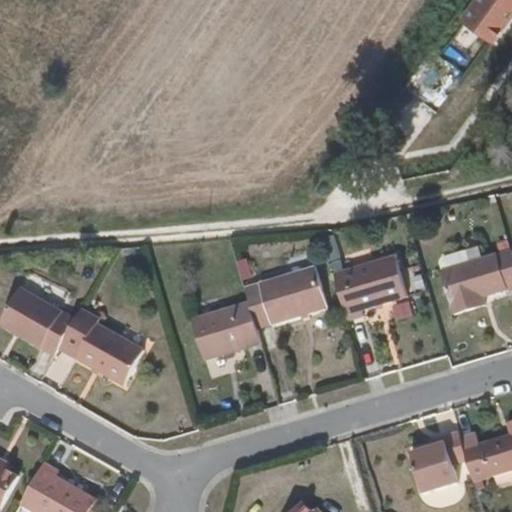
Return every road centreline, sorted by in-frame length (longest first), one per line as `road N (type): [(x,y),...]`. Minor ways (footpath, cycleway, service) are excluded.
road 1 (track): [(0,244),(287,222),(511,179)]
road 2 (residential): [(161,475),(511,366)]
road 3 (residential): [(0,384),(161,475)]
